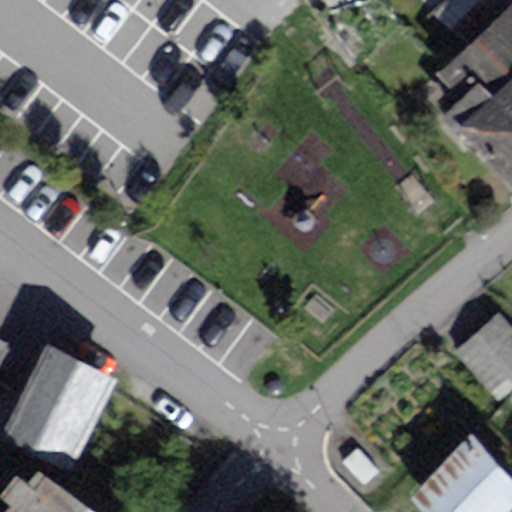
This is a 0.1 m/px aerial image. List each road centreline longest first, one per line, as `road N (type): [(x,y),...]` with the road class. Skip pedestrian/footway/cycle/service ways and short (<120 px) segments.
road 1 (residential): [(0,244),(274,452)]
road 2 (residential): [(274,452),(511,246)]
